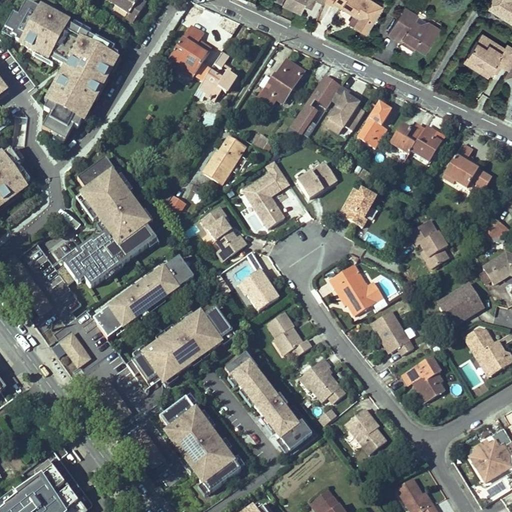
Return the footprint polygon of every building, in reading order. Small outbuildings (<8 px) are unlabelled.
[(129,15),(126,20),(133,24),(146,4),(139,0),(106,0),(129,15)] [(275,0),(285,4),(286,2),(291,5),(290,7),(300,11),(303,4),(312,8),(315,0),(275,0)] [(361,15),(355,25),(365,31),(381,6),(371,0),(336,0),(343,4),(341,6),(354,14),(355,12),(361,15)] [(511,0),(488,0),(485,5),(511,22),(511,0)] [(92,39),(26,4),(19,20),(12,17),(4,32),(18,40),(15,43),(71,71),(65,82),(62,80),(44,115),(50,118),(43,133),(65,143),(71,128),(76,130),(117,54),(110,51),(112,47),(94,36),(92,39)] [(404,7),(401,11),(415,20),(418,15),(404,7)] [(416,47),(425,52),(440,29),(428,21),(420,23),(415,20),(401,11),(387,34),(400,41),(402,38),(406,41),(408,46),(414,50),(416,47)] [(191,28),(168,64),(177,70),(179,67),(194,77),(195,77),(210,54),(209,53),(197,46),(199,43),(204,36),(197,32),(191,28)] [(511,63),(511,48),(506,44),(504,48),(481,34),(467,55),(482,65),(481,66),(490,72),(491,70),(496,62),(499,64),(508,70),(511,63)] [(199,43),(197,46),(209,53),(210,51),(199,43)] [(222,54),(214,66),(221,70),(229,59),(222,54)] [(482,65),(467,55),(465,59),(488,74),(490,72),(481,66),(482,65)] [(263,91),(256,102),(270,111),(276,101),(283,105),(304,74),(295,68),(286,62),(274,81),(273,80),(264,92),(263,91)] [(495,72),(499,64),(496,62),(491,70),(495,72)] [(502,79),(511,74),(511,63),(508,70),(502,79)] [(194,77),(179,67),(177,70),(192,79),(194,77)] [(210,72),(195,96),(203,101),(206,97),(215,103),(223,92),(227,95),(236,79),(227,74),(222,81),(210,72)] [(376,149),(388,131),(381,127),(391,112),(385,109),(379,105),(370,120),(372,121),(371,123),(368,123),(358,138),(376,149)] [(306,133),(310,136),(315,128),(306,123),(301,130),(306,133)] [(391,146),(409,157),(411,153),(422,135),(424,132),(417,127),(413,134),(411,136),(409,135),(410,132),(403,127),(391,146)] [(422,135),(411,153),(429,164),(440,146),(432,141),(431,144),(428,142),(430,139),(434,133),(426,128),(424,132),(422,135)] [(302,140),(306,142),(310,136),(306,133),(302,140)] [(251,145),(261,152),(268,141),(258,135),(251,145)] [(214,159),(203,175),(222,186),(245,150),(229,140),(218,156),(216,160),(214,159)] [(455,183),(467,190),(472,182),(485,190),(491,180),(477,172),(465,164),(467,161),(472,153),(463,147),(443,179),(453,185),(455,183)] [(0,157),(0,206),(16,194),(19,197),(36,184),(26,170),(24,171),(9,151),(0,157)] [(92,289),(157,242),(147,228),(143,222),(146,220),(128,194),(127,195),(117,181),(118,181),(103,161),(78,180),(86,192),(81,196),(86,203),(98,219),(102,224),(108,232),(103,236),(94,243),(95,244),(86,250),(84,247),(76,253),(79,256),(65,266),(78,285),(85,280),(92,289)] [(480,168),(467,161),(465,164),(477,172),(480,168)] [(295,184),(309,204),(338,184),(324,164),(295,184)] [(281,192),(270,176),(243,193),(268,231),(278,225),(284,221),(272,202),(270,203),(268,200),(270,199),(281,192)] [(362,232),(378,201),(353,189),(337,219),(362,232)] [(166,192),(159,203),(164,209),(172,196),(166,192)] [(164,209),(174,221),(185,205),(172,196),(164,209)] [(98,219),(86,203),(82,206),(94,223),(98,219)] [(201,222),(221,251),(224,249),(230,258),(246,247),(239,238),(236,240),(226,225),(223,221),(226,219),(219,209),(201,222)] [(492,218),(479,237),(486,240),(498,223),(492,218)] [(498,223),(486,240),(500,239),(507,230),(498,223)] [(108,232),(102,224),(95,229),(96,234),(102,234),(103,236),(108,232)] [(425,261),(431,271),(449,260),(443,251),(448,249),(439,234),(434,237),(427,224),(410,235),(417,247),(420,246),(424,252),(428,259),(425,261)] [(92,241),(84,247),(86,250),(95,244),(94,243),(92,241)] [(222,264),(230,258),(224,249),(221,251),(216,255),(222,264)] [(62,263),(65,266),(79,256),(76,253),(62,263)] [(483,269),(493,286),(505,279),(508,277),(508,276),(511,276),(511,256),(506,255),(483,269)] [(15,257),(3,266),(41,317),(53,308),(15,257)] [(102,315),(94,320),(109,341),(116,335),(115,333),(129,323),(130,325),(132,324),(140,318),(155,308),(154,306),(161,300),(163,302),(164,301),(171,296),(170,295),(184,284),(186,286),(186,285),(194,280),(180,260),(172,266),(173,267),(162,275),(163,276),(147,288),(144,285),(129,296),(131,298),(112,312),(110,310),(103,316),(102,315)] [(340,286),(342,285),(353,303),(360,314),(389,296),(379,280),(372,284),(370,286),(362,273),(364,272),(359,264),(342,274),(335,278),(340,286)] [(247,296),(259,313),(278,300),(267,284),(264,279),(267,278),(262,271),(242,284),(249,294),(247,295),(247,296)] [(362,273),(370,286),(372,284),(364,272),(362,273)] [(170,295),(171,296),(173,299),(188,288),(186,285),(186,286),(184,284),(170,295)] [(242,284),(239,286),(246,296),(247,296),(247,295),(249,294),(242,284)] [(342,285),(340,286),(351,304),(353,303),(342,285)] [(439,309),(451,329),(460,324),(458,321),(470,314),(471,317),(484,310),(469,286),(448,298),(451,303),(440,309),(439,309)] [(448,298),(438,305),(440,309),(451,303),(448,298)] [(155,308),(140,318),(142,322),(166,305),(164,301),(163,302),(161,300),(154,306),(155,308)] [(147,386),(154,373),(161,382),(163,385),(171,380),(171,381),(176,378),(191,366),(195,364),(193,360),(201,355),(203,358),(207,355),(221,345),(219,343),(232,335),(215,311),(203,319),(200,315),(193,319),(190,322),(191,323),(183,328),(182,327),(175,333),(174,333),(175,334),(159,345),(158,344),(158,345),(146,353),(135,361),(126,367),(134,378),(139,375),(147,386)] [(391,313),(372,325),(383,342),(383,343),(385,342),(393,353),(397,351),(402,357),(413,350),(391,313)] [(179,323),(182,327),(183,328),(191,323),(190,322),(193,319),(191,315),(179,323)] [(293,352),(297,359),(311,349),(307,342),(302,345),(294,332),(292,334),(290,331),(294,329),(284,315),(267,326),(276,340),(274,342),(279,350),(282,349),(287,356),(293,352)] [(115,333),(116,335),(118,338),(133,327),(132,324),(130,325),(129,323),(115,333)] [(155,340),(158,345),(158,344),(159,345),(175,334),(174,333),(175,333),(172,328),(155,340)] [(478,331),(464,339),(475,357),(477,356),(483,366),(490,367),(495,375),(505,369),(511,364),(511,360),(509,356),(505,354),(501,349),(500,350),(496,344),(494,345),(486,333),(478,331)] [(234,338),(232,335),(219,343),(221,345),(222,347),(234,338)] [(91,361),(73,336),(61,345),(79,369),(91,361)] [(390,355),(393,353),(385,342),(383,343),(383,342),(382,343),(386,349),(390,355)] [(132,357),(135,361),(146,353),(143,349),(132,357)] [(208,357),(207,355),(203,358),(201,355),(193,360),(195,364),(191,366),(193,368),(208,357)] [(278,449),(287,460),(318,437),(294,406),(287,412),(285,409),(288,407),(280,397),(277,399),(256,372),(258,371),(247,356),(225,372),(230,379),(232,378),(243,393),(244,392),(254,405),(253,406),(259,414),(260,413),(276,433),(275,434),(283,445),(278,449)] [(475,357),(489,379),(495,375),(490,367),(483,366),(477,356),(475,357)] [(402,377),(408,388),(412,385),(415,384),(417,387),(416,392),(421,399),(425,396),(429,403),(445,393),(440,386),(443,384),(438,376),(441,374),(431,359),(402,377)] [(311,390),(322,404),(329,399),(333,405),(345,395),(330,377),(326,373),(328,371),(330,370),(323,361),(303,377),(313,388),(311,390)] [(149,390),(161,382),(154,373),(147,386),(149,390)] [(303,377),(300,380),(309,392),(311,390),(313,388),(303,377)] [(177,380),(176,378),(171,381),(171,380),(163,385),(165,388),(177,380)] [(107,384),(95,392),(117,424),(129,416),(107,384)] [(191,396),(187,399),(194,409),(198,406),(191,396)] [(421,399),(425,405),(429,403),(425,396),(421,399)] [(202,485),(209,495),(240,472),(233,462),(194,409),(187,399),(159,419),(167,431),(169,430),(177,441),(173,445),(192,472),(194,475),(202,485)] [(30,403),(23,407),(26,411),(32,407),(30,403)] [(324,430),(337,418),(330,411),(318,423),(324,430)] [(350,433),(369,458),(386,444),(376,432),(367,420),(370,418),(364,412),(350,423),(355,429),(350,433)] [(370,418),(367,420),(376,432),(378,430),(370,418)] [(350,423),(345,427),(350,433),(355,429),(350,423)] [(164,433),(173,445),(177,441),(169,430),(167,431),(164,433)] [(150,468),(152,471),(164,462),(141,431),(129,440),(150,468)] [(504,446),(500,449),(498,450),(493,449),(491,446),(488,442),(484,444),(475,450),(473,457),(471,463),(480,478),(486,475),(489,475),(492,481),(508,471),(509,467),(511,458),(504,446)] [(68,454),(62,445),(53,451),(60,460),(68,454)] [(238,459),(233,462),(240,472),(245,469),(238,459)] [(409,463),(414,469),(418,465),(413,460),(409,463)] [(28,480),(32,486),(18,496),(14,491),(0,501),(0,511),(84,511),(69,490),(59,497),(55,493),(65,485),(49,464),(28,480)] [(492,481),(489,475),(486,475),(480,478),(485,485),(492,481)] [(422,496),(412,481),(396,491),(408,511),(435,511),(433,507),(430,509),(422,496)] [(492,495),(506,490),(503,483),(490,488),(492,495)] [(205,498),(209,495),(202,485),(198,488),(205,498)] [(328,493),(310,505),(315,511),(332,499),(328,493)] [(425,494),(422,496),(430,509),(433,507),(425,494)] [(341,511),(332,499),(315,511),(341,511)]
